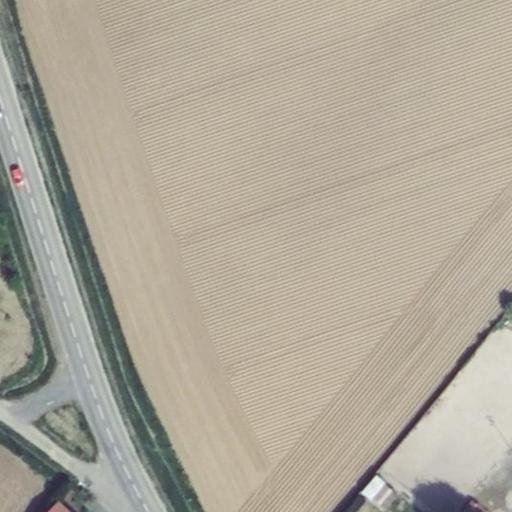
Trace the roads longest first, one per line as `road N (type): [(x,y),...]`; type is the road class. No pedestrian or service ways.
road 1 (tertiary): [(128,476),(92,389),(0,93)]
road 2 (unclassified): [(128,476),(91,477),(0,413)]
